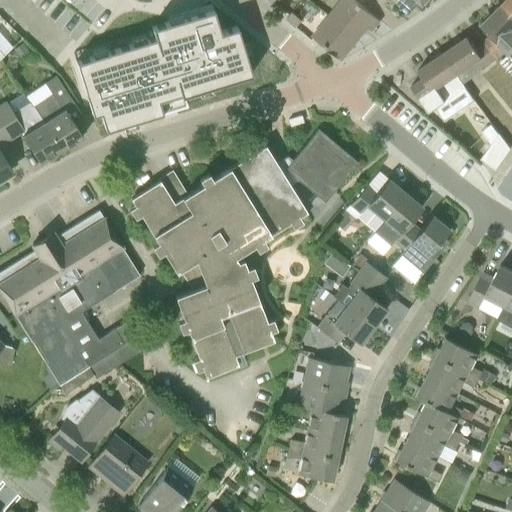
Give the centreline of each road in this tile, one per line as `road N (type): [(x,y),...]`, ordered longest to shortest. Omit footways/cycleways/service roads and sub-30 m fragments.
road 1 (tertiary): [(0,208),(111,150),(330,83)]
road 2 (residential): [(335,511),(358,468),(384,372),(490,212)]
road 3 (residential): [(490,212),(330,83)]
road 4 (tertiary): [(330,83),(463,0)]
road 5 (residential): [(330,83),(234,0)]
